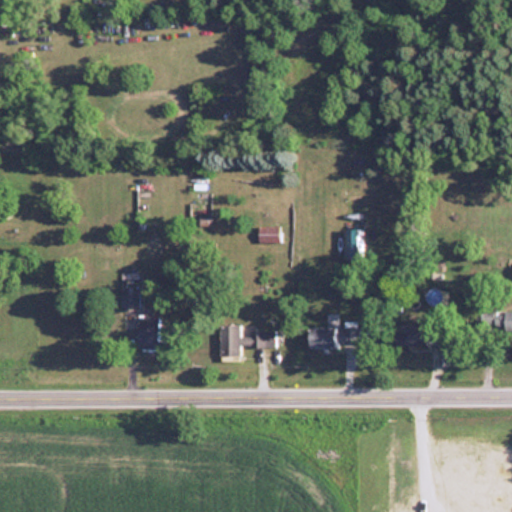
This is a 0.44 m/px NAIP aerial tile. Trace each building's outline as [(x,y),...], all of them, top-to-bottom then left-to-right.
[(259,243),(280,243),(280,226),(259,226),(259,243)] [(346,231),(346,260),(365,260),(365,231),(346,231)] [(141,308),(141,292),(122,292),(122,308),(141,308)] [(511,333),(511,313),(477,313),(477,333),(511,333)] [(163,318),(141,318),(141,351),(163,351),(163,318)] [(442,325),(396,325),(396,348),(453,348),(453,330),(442,330),(442,325)] [(243,327),(222,327),(222,359),(242,359),(242,348),(277,349),(277,333),(243,333),(243,327)] [(313,349),(361,347),(360,327),(346,327),(346,329),(313,331),(313,349)]
